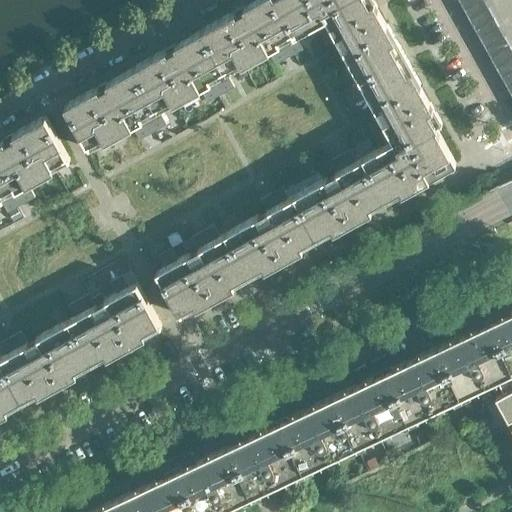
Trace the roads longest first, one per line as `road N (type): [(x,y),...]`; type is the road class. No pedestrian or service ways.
road 1 (residential): [(0,473),(263,334)]
road 2 (residential): [(263,334),(511,200)]
road 3 (residential): [(263,334),(287,357),(339,370),(511,286)]
road 4 (residential): [(0,112),(202,0)]
road 5 (residential): [(511,118),(445,0)]
